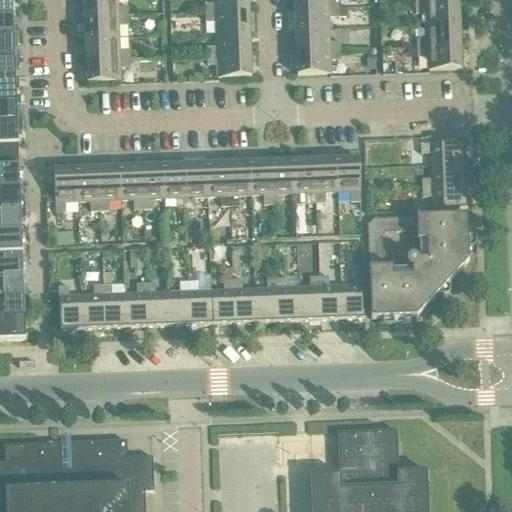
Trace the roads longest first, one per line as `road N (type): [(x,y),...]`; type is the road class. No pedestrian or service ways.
road 1 (residential): [(273,121),(81,126),(61,111),(53,0)]
road 2 (residential): [(511,110),(273,121)]
road 3 (tertiary): [(186,383),(408,375)]
road 4 (tertiary): [(0,393),(186,383)]
road 5 (residential): [(186,383),(190,511)]
road 6 (residential): [(273,121),(269,0)]
